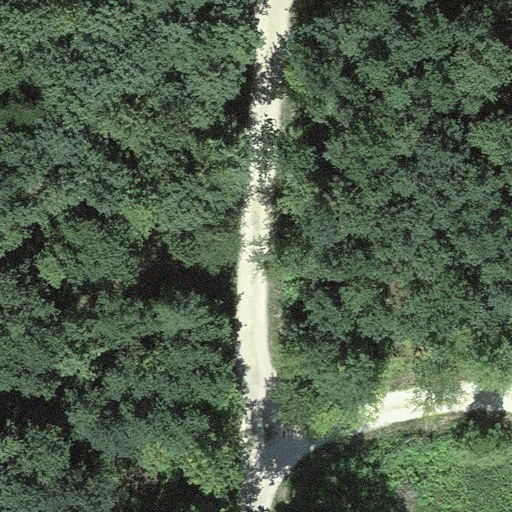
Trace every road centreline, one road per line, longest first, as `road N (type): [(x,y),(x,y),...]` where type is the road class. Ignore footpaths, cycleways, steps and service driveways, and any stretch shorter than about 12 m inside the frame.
road 1 (track): [(258,436),(257,170),(275,0)]
road 2 (track): [(511,409),(438,408),(258,436),(256,511)]
